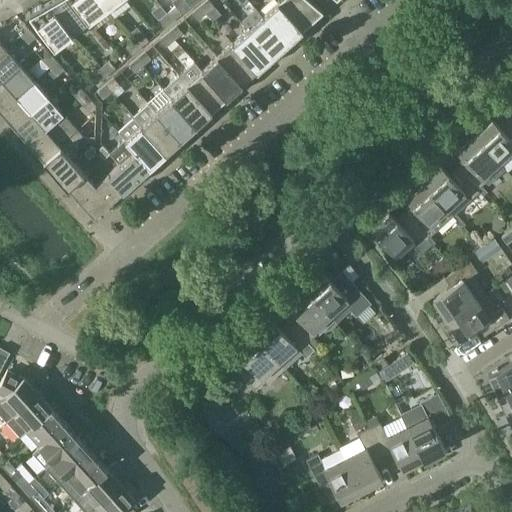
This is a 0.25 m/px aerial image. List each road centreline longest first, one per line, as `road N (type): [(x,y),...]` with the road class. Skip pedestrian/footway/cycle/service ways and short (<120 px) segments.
road 1 (residential): [(134,392),(511,46)]
road 2 (residential): [(45,330),(408,0)]
road 3 (residential): [(487,455),(396,308)]
road 4 (residential): [(179,511),(124,429),(124,402),(134,392)]
road 5 (residential): [(377,511),(487,455)]
